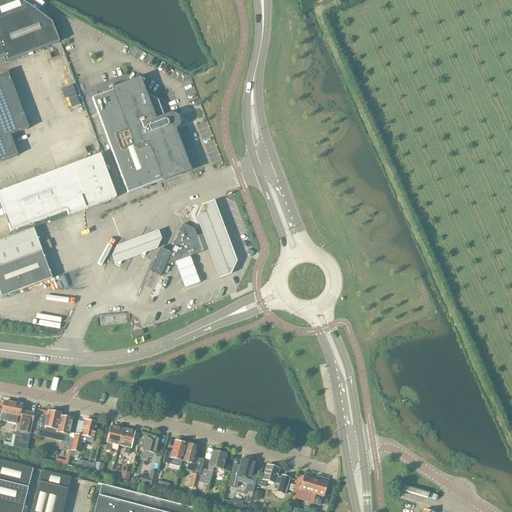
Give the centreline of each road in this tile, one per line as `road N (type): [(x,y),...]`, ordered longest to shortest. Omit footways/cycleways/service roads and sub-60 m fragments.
road 1 (residential): [(337,469),(64,401)]
road 2 (unclassified): [(0,347),(90,358),(130,354),(231,314)]
road 3 (unknown): [(220,185),(176,91),(76,42)]
road 4 (secondary): [(253,88),(247,136),(289,257)]
road 5 (secondary): [(306,252),(253,88)]
road 6 (secondary): [(360,447),(350,378),(325,303)]
road 7 (residential): [(360,447),(403,455),(491,511)]
road 8 (secondary): [(307,311),(334,374),(345,449)]
